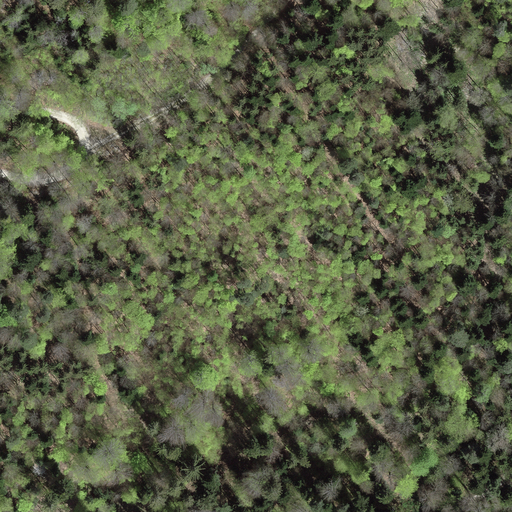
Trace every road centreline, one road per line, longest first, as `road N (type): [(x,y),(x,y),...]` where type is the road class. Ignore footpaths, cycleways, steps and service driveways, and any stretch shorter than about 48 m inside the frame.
road 1 (track): [(83,143),(184,97),(289,0)]
road 2 (track): [(0,110),(63,115),(83,143),(76,163),(54,176),(0,174)]
road 3 (track): [(67,511),(0,390)]
